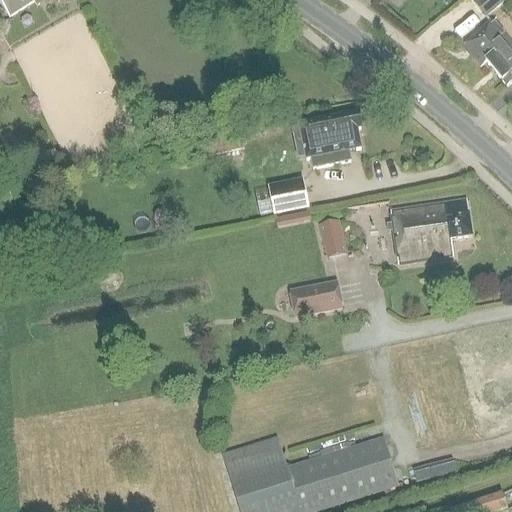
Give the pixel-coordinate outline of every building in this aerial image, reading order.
[(0,0),(0,5),(8,18),(36,0),(0,0)] [(485,18),(506,0),(479,0),(474,4),(485,18)] [(511,83),(511,46),(492,22),(463,46),(480,67),(481,67),(486,63),(506,87),(506,88),(511,83)] [(358,115),(288,128),(294,160),(309,157),(312,171),(350,164),(348,153),(361,150),(357,131),(361,130),(358,115)] [(264,118),(247,122),(248,129),(266,125),(264,118)] [(10,134),(1,138),(6,151),(16,146),(10,134)] [(213,143),(216,156),(245,150),(242,137),(213,143)] [(253,194),(258,218),(308,207),(302,182),(269,189),(269,191),(253,194)] [(9,188),(0,189),(0,203),(12,201),(9,188)] [(451,242),(472,238),(467,202),(391,213),(398,266),(453,258),(451,242)] [(319,226),(326,260),(348,255),(340,221),(319,226)] [(337,283),(289,292),(295,319),(342,310),(337,283)] [(239,511),(316,511),(398,487),(383,441),(287,471),(278,441),(223,458),(239,511)] [(452,460),(413,474),(418,485),(456,471),(452,460)] [(503,511),(507,511),(502,495),(449,511),(448,511),(503,511)]
